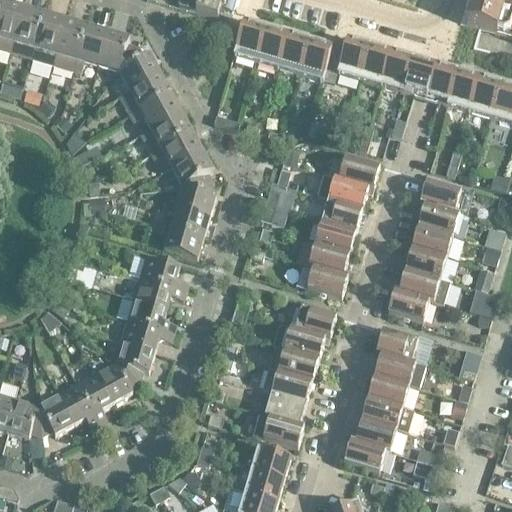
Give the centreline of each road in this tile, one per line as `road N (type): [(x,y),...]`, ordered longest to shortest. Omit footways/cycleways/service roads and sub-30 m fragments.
road 1 (residential): [(31,487),(72,495),(164,442),(236,187),(149,13),(103,0)]
road 2 (residential): [(305,511),(413,144)]
road 3 (residential): [(463,510),(475,470),(464,451),(500,330),(511,328)]
